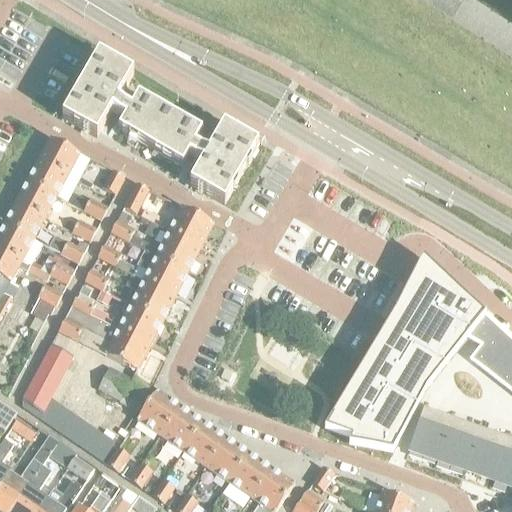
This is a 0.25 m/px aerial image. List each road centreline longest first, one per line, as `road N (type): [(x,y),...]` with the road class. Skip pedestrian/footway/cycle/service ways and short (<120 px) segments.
road 1 (tertiary): [(328,135),(83,0)]
road 2 (residential): [(290,197),(396,257),(415,248),(436,251),(511,322)]
road 3 (residential): [(187,399),(428,483)]
road 4 (residential): [(261,241),(43,124)]
road 5 (tertiary): [(511,243),(328,135)]
road 6 (residential): [(187,399),(174,381),(178,361),(231,258),(261,241)]
